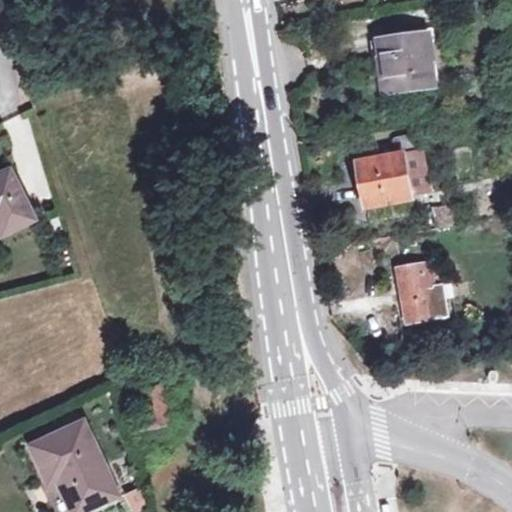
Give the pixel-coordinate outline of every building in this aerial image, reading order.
[(459,4),(460,17),(478,14),(476,2),(459,4)] [(430,34),(385,40),(388,60),(379,61),(384,95),(437,87),(430,34)] [(388,60),(385,40),(376,41),(379,61),(388,60)] [(378,142),(381,159),(404,155),(424,151),(421,134),(378,142)] [(432,194),(424,151),(404,155),(412,197),(432,194)] [(410,198),(412,197),(404,155),(381,159),(361,163),(369,206),(410,198)] [(32,220),(8,170),(0,173),(0,226),(3,234),(32,220)] [(413,214),(410,198),(369,206),(372,222),(413,214)] [(449,207),(423,212),(428,227),(452,225),(449,207)] [(227,228),(223,228),(220,230),(217,232),(216,235),(215,239),(216,242),(218,245),(221,247),(225,248),(228,247),(232,245),(234,242),(235,239),(234,235),(233,232),(230,230),(227,228)] [(432,265),(402,269),(410,324),(451,317),(445,285),(442,285),(439,270),(433,271),(432,265)] [(404,335),(404,349),(431,349),(431,335),(404,335)] [(159,385),(134,390),(141,428),(166,424),(159,385)] [(57,477),(73,511),(79,511),(114,496),(79,420),(32,442),(49,480),(57,477)] [(21,448),(51,511),(73,511),(57,477),(49,480),(32,442),(21,448)] [(138,488),(123,494),(130,511),(133,511),(146,507),(138,488)] [(122,511),(114,496),(79,511),(122,511)]
